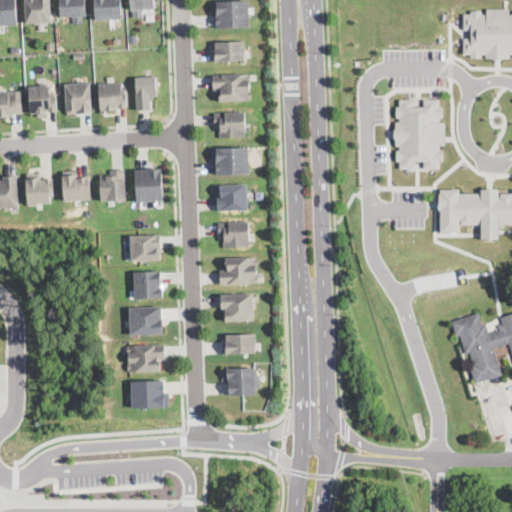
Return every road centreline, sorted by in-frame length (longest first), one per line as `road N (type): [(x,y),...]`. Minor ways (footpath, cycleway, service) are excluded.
road 1 (tertiary): [(292,0),(306,379),(292,511)]
road 2 (tertiary): [(316,511),(327,396),(312,0)]
road 3 (residential): [(473,88),(450,70),(385,69),(365,92),(376,263),(410,317),(434,392),(443,426),(436,459)]
road 4 (residential): [(179,0),(197,438)]
road 5 (residential): [(0,146),(186,136)]
road 6 (residential): [(374,453),(511,458)]
